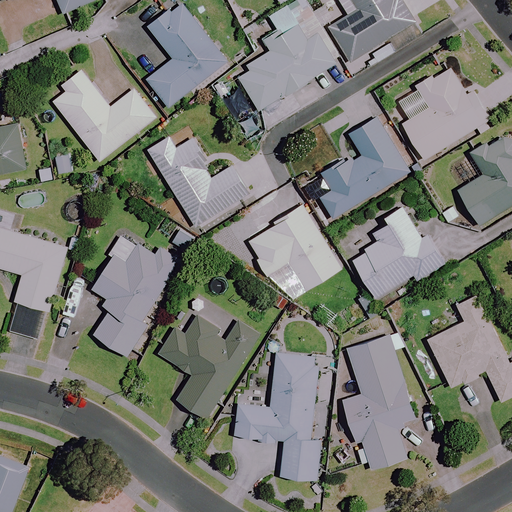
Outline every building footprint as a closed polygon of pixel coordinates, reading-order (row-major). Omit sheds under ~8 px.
[(20,0),(44,0),(53,17),(88,2),(87,0),(0,0),(0,4),(2,9),(20,0)] [(331,26),(351,60),(413,23),(399,0),(357,0),(362,7),(331,26)] [(311,39),(290,5),(271,16),(281,31),(266,40),(273,50),(238,71),(261,109),(337,63),(320,34),(311,39)] [(162,63),(137,86),(158,113),(214,67),(172,10),(140,35),(162,63)] [(466,90),(452,67),(420,86),(432,107),(405,123),(426,158),(491,119),(472,87),(466,90)] [(44,106),(90,165),(147,120),(125,91),(101,109),(72,72),(52,87),(58,95),(44,106)] [(352,134),(361,149),(364,154),(355,160),(351,154),(324,171),(335,190),(323,197),(335,217),(411,172),(379,118),(352,134)] [(0,129),(0,174),(29,168),(20,125),(0,129)] [(511,131),(475,155),(487,175),(462,191),(483,225),(511,206),(511,131)] [(254,194),(237,164),(215,177),(208,165),(211,163),(200,144),(184,153),(174,136),(150,151),(196,228),(254,194)] [(344,268),(304,206),(248,242),(269,276),(291,262),(309,290),(344,268)] [(386,217),(392,226),(365,243),(369,249),(354,258),(378,297),(415,273),(419,280),(446,263),(427,233),(421,237),(402,207),(386,217)] [(0,273),(12,277),(6,303),(40,314),(58,250),(0,232),(0,273)] [(158,255),(124,237),(96,290),(109,296),(104,305),(111,308),(96,335),(131,354),(182,259),(161,248),(158,255)] [(511,362),(511,363),(478,295),(459,304),(466,320),(430,338),(454,387),(488,370),(503,401),(511,396),(511,362)] [(260,334),(198,298),(180,330),(176,327),(161,353),(195,373),(180,400),(211,418),(260,334)] [(409,358),(401,333),(351,348),(364,392),(346,398),(368,470),(408,458),(397,424),(417,417),(399,361),(409,358)] [(321,355),(278,354),(276,407),(238,406),(237,437),(286,438),(285,476),(317,477),(321,355)] [(0,511),(13,511),(31,468),(0,455),(0,511)]
